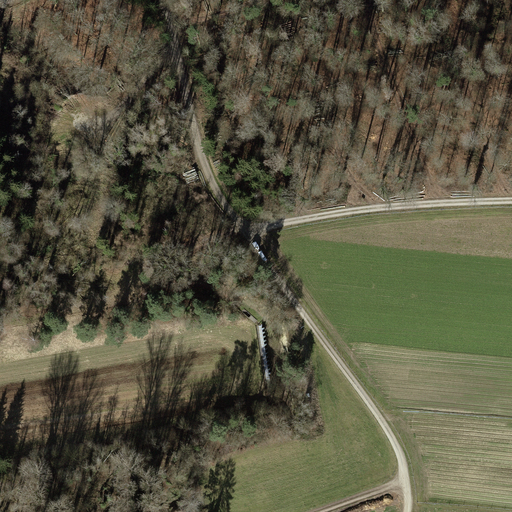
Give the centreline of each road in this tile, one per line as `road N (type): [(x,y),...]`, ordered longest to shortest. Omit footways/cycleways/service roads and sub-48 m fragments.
road 1 (track): [(407,475),(384,424),(245,231)]
road 2 (track): [(511,200),(340,212),(245,231)]
road 3 (track): [(245,231),(206,170),(165,5)]
road 4 (track): [(245,231),(117,274)]
